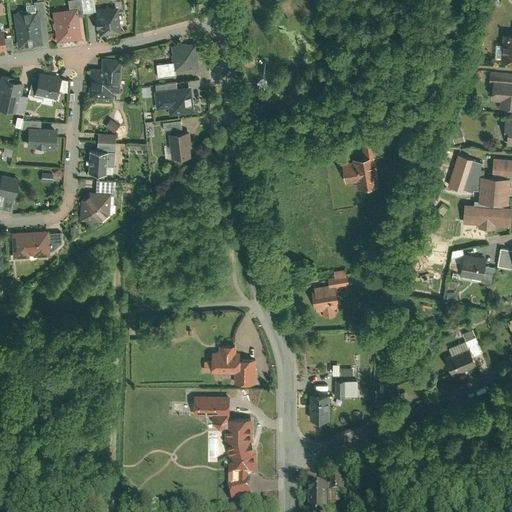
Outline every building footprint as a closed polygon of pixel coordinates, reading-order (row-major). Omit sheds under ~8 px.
[(75,9),(76,17),(81,17),(78,0),(69,0),(66,0),(67,10),(75,9)] [(96,29),(97,37),(118,34),(114,7),(93,9),(95,19),(92,19),(94,30),(96,29)] [(67,10),(50,12),(54,43),(79,40),(76,17),(75,9),(67,10)] [(35,11),(14,14),(18,45),(39,43),(35,11)] [(511,30),(511,36),(500,36),(499,61),(504,61),(504,63),(511,63),(511,30)] [(1,38),(3,49),(11,48),(9,37),(1,38)] [(195,44),(171,46),(172,63),(173,71),(198,68),(195,44)] [(99,69),(88,68),(87,98),(108,99),(109,92),(116,93),(118,59),(100,58),(99,69)] [(173,71),(172,63),(154,65),(155,78),(174,76),(173,71)] [(58,75),(36,72),(33,91),(33,95),(54,99),(58,75)] [(511,73),(488,72),(488,81),(491,82),(490,102),(498,103),(498,110),(511,110),(511,73)] [(21,82),(0,77),(0,109),(21,114),(25,97),(18,95),(21,82)] [(155,92),(176,89),(175,82),(154,85),(155,92)] [(142,95),(151,94),(149,85),(141,86),(142,95)] [(192,112),(189,87),(176,89),(155,92),(152,92),(155,110),(166,109),(167,115),(192,112)] [(18,129),(21,119),(14,117),(12,128),(18,129)] [(107,117),(103,125),(113,130),(117,122),(107,117)] [(169,134),(180,133),(179,121),(161,123),(162,131),(169,130),(169,134)] [(511,122),(504,121),(503,133),(507,134),(506,147),(511,147),(511,122)] [(28,130),(27,147),(55,149),(56,131),(28,130)] [(463,142),(460,131),(450,134),(453,145),(463,142)] [(169,134),(168,134),(171,163),(191,161),(188,132),(180,133),(169,134)] [(104,151),(111,152),(112,143),(94,142),(94,151),(104,151)] [(351,162),(340,164),(343,185),(354,184),(355,191),(378,188),(374,159),(382,158),(380,142),(360,145),(362,158),(351,160),(351,162)] [(94,151),(86,151),(85,173),(103,173),(103,165),(104,151),(94,151)] [(483,164),(457,156),(449,187),(472,194),(473,190),(479,192),(480,177),(484,178),(485,172),(481,171),(483,164)] [(511,161),(492,160),(491,178),(510,180),(510,182),(511,182),(511,161)] [(39,179),(50,180),(51,171),(40,170),(39,179)] [(510,182),(510,180),(491,178),(484,178),(480,177),(479,192),(478,203),(478,204),(502,206),(508,206),(510,182)] [(93,180),(92,192),(108,193),(111,193),(111,181),(93,180)] [(85,192),(79,198),(77,220),(100,222),(107,215),(108,193),(92,192),(85,192)] [(510,230),(511,209),(502,208),(502,206),(478,204),(478,203),(474,202),(473,206),(464,206),(462,226),(477,227),(477,230),(495,232),(495,229),(510,230)] [(45,231),(9,233),(10,259),(26,258),(26,256),(30,256),(30,258),(47,257),(46,251),(45,233),(45,231)] [(45,233),(46,251),(53,251),(59,243),(59,233),(45,233)] [(511,249),(501,248),(498,266),(511,268),(511,249)] [(484,258),(463,254),(459,277),(480,281),(483,266),(484,258)] [(495,268),(483,266),(480,281),(479,286),(491,288),(495,268)] [(327,286),(311,288),(312,292),(309,292),(312,310),(315,309),(315,313),(318,312),(319,316),(325,320),(330,319),(334,314),(333,310),(337,309),(334,288),(347,286),(345,276),(344,276),(344,274),(343,270),(331,272),(332,276),(332,278),(325,279),(327,286)] [(462,334),(465,342),(471,357),(480,353),(471,330),(462,334)] [(443,358),(451,377),(475,367),(471,357),(465,342),(448,349),(451,355),(443,358)] [(253,386),(254,360),(238,360),(238,353),(234,353),(234,346),(217,345),(217,352),(210,352),(209,362),(202,362),(201,375),(231,376),(231,385),(253,386)] [(339,365),(339,374),(352,374),(352,365),(339,365)] [(333,382),(333,397),(356,397),(356,382),(333,382)] [(328,397),(308,396),(308,420),(327,421),(328,397)] [(229,397),(194,398),(194,417),(214,417),(227,417),(229,417),(229,397)] [(251,421),(228,422),(227,417),(214,417),(214,425),(221,431),(224,445),(230,460),(229,478),(255,479),(256,461),(251,444),(251,421)] [(328,487),(324,487),(324,493),(337,493),(337,481),(328,481),(328,487)] [(247,486),(228,491),(231,502),(250,498),(247,486)] [(324,487),(306,487),(305,511),(323,511),(324,493),(324,487)]
